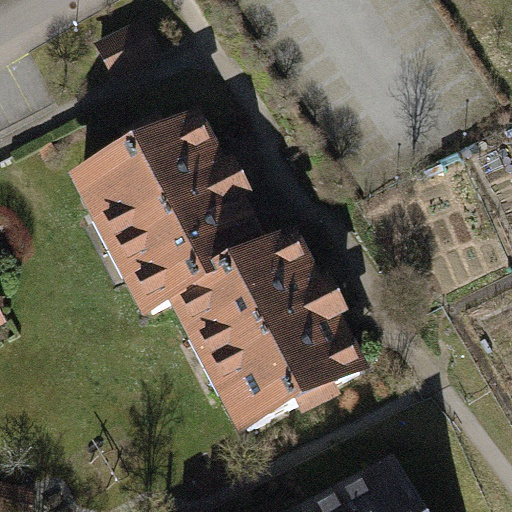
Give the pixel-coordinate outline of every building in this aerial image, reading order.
[(145,29),(100,52),(114,78),(158,55),(145,29)] [(134,277),(153,314),(180,299),(264,256),(235,203),(247,196),(234,171),(222,177),(194,122),(83,181),(103,217),(111,213),(143,273),(134,277)] [(230,396),(249,432),(360,375),(332,321),(343,315),(329,289),(318,295),(290,242),(264,256),(180,299),(199,335),(207,331),(239,391),(230,396)] [(416,511),(394,471),(318,511),(416,511)] [(21,511),(25,495),(0,489),(0,511),(21,511)]
